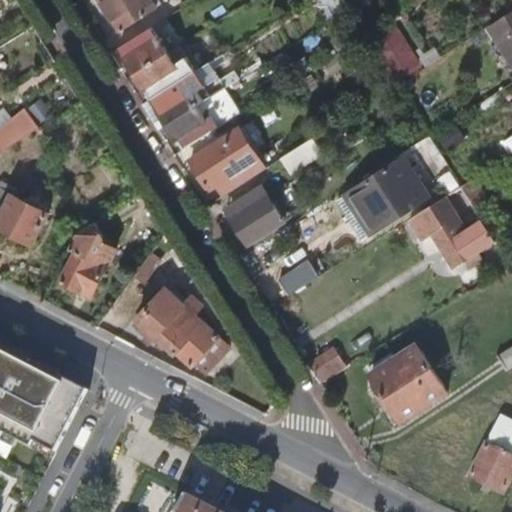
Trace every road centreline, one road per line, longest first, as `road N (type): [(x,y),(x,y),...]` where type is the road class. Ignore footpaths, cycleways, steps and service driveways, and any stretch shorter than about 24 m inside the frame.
road 1 (residential): [(48,0),(314,422),(369,495)]
road 2 (residential): [(369,495),(137,376)]
road 3 (residential): [(137,376),(0,307)]
road 4 (residential): [(137,376),(65,511)]
